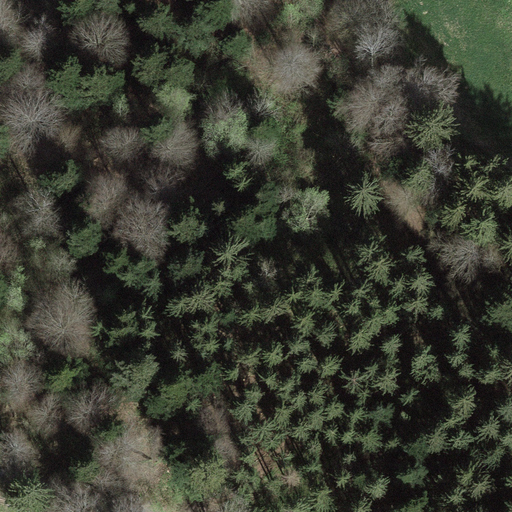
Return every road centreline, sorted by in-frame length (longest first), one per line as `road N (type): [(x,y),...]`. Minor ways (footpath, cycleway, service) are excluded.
road 1 (track): [(307,0),(338,41),(456,316),(511,351)]
road 2 (track): [(0,472),(131,511)]
